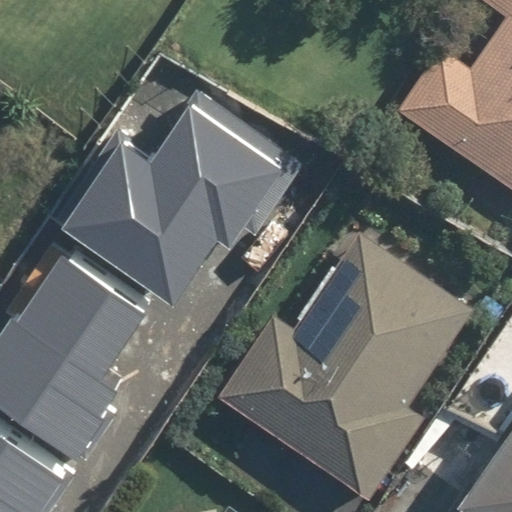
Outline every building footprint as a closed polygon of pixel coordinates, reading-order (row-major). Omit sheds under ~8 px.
[(511,0),(481,0),(499,12),(461,67),(433,49),(393,107),(511,187),(511,0)] [(60,229),(174,303),(213,244),(229,254),(291,160),(194,97),(153,160),(120,139),(60,229)] [(216,395),(367,498),(422,416),(402,402),(467,307),(354,230),(289,325),(272,313),(216,395)] [(0,342),(0,409),(76,463),(129,387),(109,373),(149,317),(61,256),(0,342)] [(511,511),(511,408),(438,511),(511,511)] [(0,511),(47,511),(69,479),(0,434),(0,511)]
